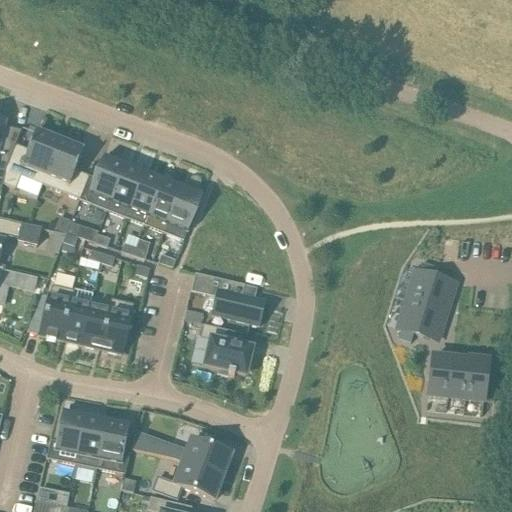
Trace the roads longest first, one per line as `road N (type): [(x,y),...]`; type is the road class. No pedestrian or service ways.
road 1 (residential): [(272,436),(307,304),(297,253),(266,198),(226,165),(0,76)]
road 2 (residential): [(499,128),(145,0)]
road 3 (residential): [(0,359),(61,381),(155,395),(272,436)]
